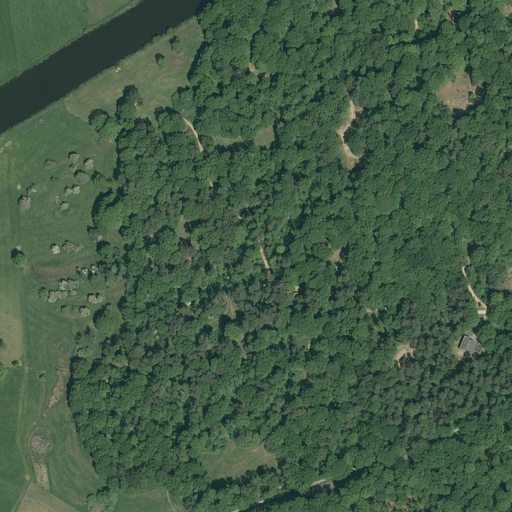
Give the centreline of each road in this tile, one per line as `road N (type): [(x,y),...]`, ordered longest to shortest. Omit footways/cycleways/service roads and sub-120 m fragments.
road 1 (track): [(182,120),(192,129),(206,188),(252,230),(271,279),(325,285),(370,314),(408,301),(511,313)]
road 2 (track): [(375,118),(412,113),(457,141),(473,133),(492,98),(507,9)]
road 3 (track): [(457,141),(471,289),(491,312)]
road 4 (tertiary): [(253,511),(392,464)]
road 5 (tertiary): [(392,464),(511,423)]
road 6 (track): [(427,121),(417,82),(415,0)]
